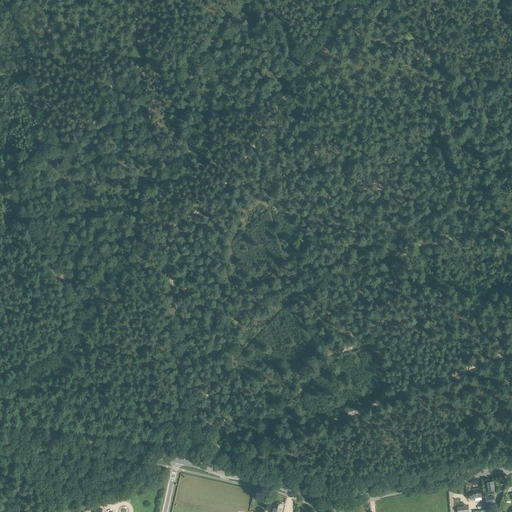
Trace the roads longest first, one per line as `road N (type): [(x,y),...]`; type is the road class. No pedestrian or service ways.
road 1 (track): [(357,0),(208,203),(134,250),(97,294),(65,356),(0,397)]
road 2 (track): [(141,58),(193,432)]
road 3 (secondary): [(511,466),(323,496),(176,460)]
road 4 (track): [(511,351),(257,449),(203,441)]
road 5 (track): [(191,445),(193,432),(0,398)]
road 6 (track): [(22,220),(16,180),(47,144),(30,55)]
road 7 (secondary): [(176,460),(0,432)]
road 8 (track): [(85,314),(38,228),(0,223)]
